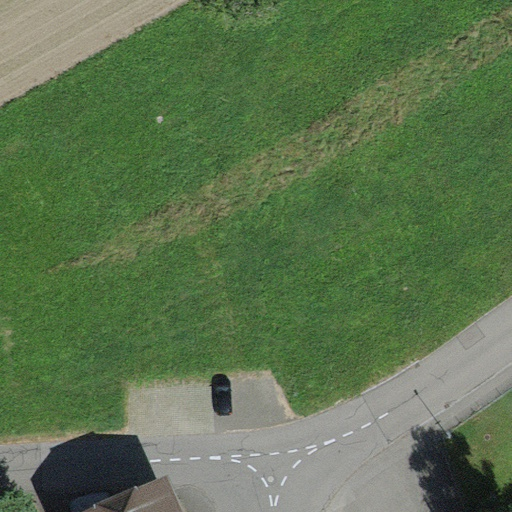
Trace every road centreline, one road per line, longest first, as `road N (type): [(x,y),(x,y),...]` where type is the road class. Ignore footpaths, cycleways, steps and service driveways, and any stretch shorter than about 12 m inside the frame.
road 1 (residential): [(271,465),(386,410),(511,325)]
road 2 (residential): [(271,465),(202,457),(0,468)]
